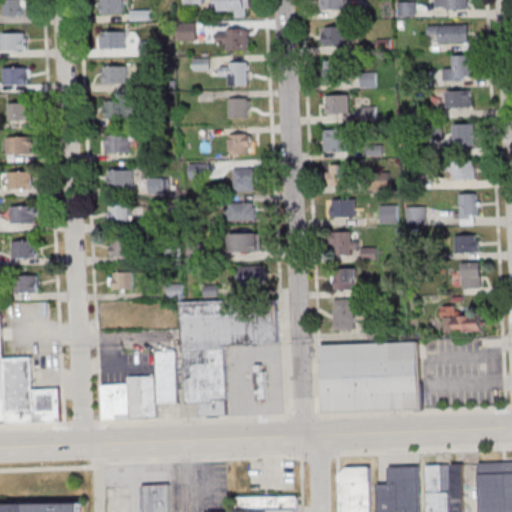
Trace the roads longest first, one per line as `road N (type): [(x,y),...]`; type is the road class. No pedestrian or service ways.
road 1 (secondary): [(0,449),(511,430)]
road 2 (residential): [(83,447),(61,0)]
road 3 (residential): [(306,438),(283,0)]
road 4 (residential): [(511,133),(505,0)]
